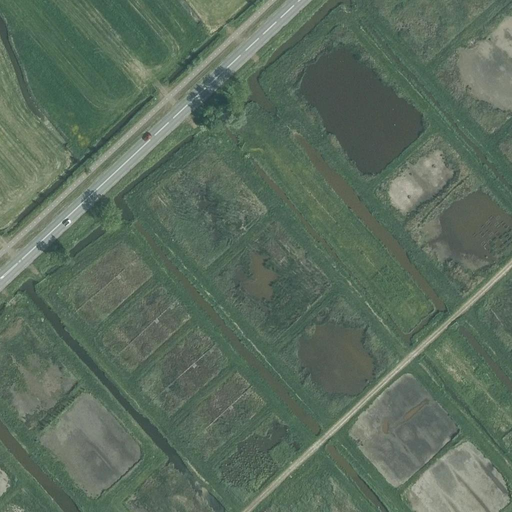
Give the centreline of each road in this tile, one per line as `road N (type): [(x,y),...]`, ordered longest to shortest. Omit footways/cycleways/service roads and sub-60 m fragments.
road 1 (primary): [(0,282),(299,0)]
road 2 (track): [(511,264),(246,511)]
road 3 (track): [(67,0),(135,58),(199,132)]
